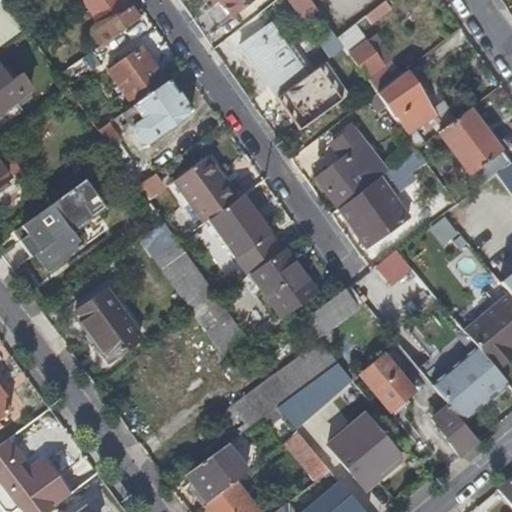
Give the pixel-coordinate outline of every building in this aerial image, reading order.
[(3,0),(0,2),(0,45),(24,28),(17,18),(3,0)] [(91,31),(100,43),(120,29),(136,17),(128,7),(126,8),(120,0),(78,0),(97,26),(91,31)] [(216,0),(219,3),(232,20),(257,0),(216,0)] [(288,0),(302,19),(315,9),(309,0),(288,0)] [(393,10),(386,1),(379,6),(367,16),(366,17),(373,26),(393,10)] [(287,81),(291,88),(308,75),(271,24),(267,27),(258,14),(231,35),(273,91),(287,81)] [(390,74),(354,26),(337,39),(376,94),(400,75),(402,73),(399,68),(390,74)] [(311,38),(329,59),(340,49),(323,28),(311,38)] [(132,54),(118,64),(108,71),(133,106),(165,83),(140,48),(132,54)] [(0,111),(19,98),(0,71),(0,111)] [(407,132),(405,134),(416,150),(438,133),(444,128),(423,97),(418,101),(400,75),(376,94),(393,118),(395,116),(407,132)] [(190,112),(168,81),(165,83),(133,106),(120,115),(143,146),(190,112)] [(287,81),(273,91),(277,98),(291,88),(287,81)] [(438,133),(480,188),(496,176),(509,167),(510,165),(469,109),(444,128),(438,133)] [(356,126),(352,129),(387,173),(390,170),(356,126)] [(343,158),(331,167),(317,177),(340,207),(378,179),(387,173),(352,129),(333,143),(343,158)] [(120,143),(111,150),(116,157),(137,186),(150,177),(128,146),(120,143)] [(343,158),(333,143),(320,153),(331,167),(343,158)] [(172,181),(202,223),(213,215),(235,199),(205,157),(172,181)] [(511,171),(509,167),(496,176),(511,197),(511,171)] [(0,202),(16,191),(0,169),(0,202)] [(158,189),(150,177),(137,186),(145,198),(158,189)] [(397,205),(378,179),(340,207),(339,208),(368,248),(401,223),(392,209),(397,205)] [(16,229),(23,238),(35,254),(48,271),(97,235),(85,219),(103,206),(84,180),(16,229)] [(277,215),(255,185),(235,199),(213,215),(225,231),(240,220),(251,234),(277,215)] [(153,258),(193,314),(217,298),(216,298),(176,242),(162,222),(146,234),(160,253),(153,258)] [(244,256),(254,270),(281,252),(284,249),(274,235),(244,256)] [(30,258),(35,254),(23,238),(18,241),(30,258)] [(316,294),(284,249),(281,252),(254,270),(250,274),(282,318),(316,294)] [(392,251),(372,269),(389,288),(409,271),(392,251)] [(511,297),(511,273),(500,284),(508,293),(511,297)] [(357,306),(345,289),(302,321),(316,338),(357,306)] [(105,292),(74,315),(87,332),(95,342),(109,362),(140,339),(105,292)] [(511,349),(511,297),(508,293),(463,331),(488,362),(492,366),(511,349)] [(227,361),(250,344),(217,298),(193,314),(227,361)] [(95,342),(87,332),(83,335),(90,345),(95,342)] [(210,421),(227,444),(263,418),(277,407),(338,364),(320,342),(210,421)] [(511,349),(492,366),(497,372),(511,359),(511,349)] [(385,355),(362,375),(391,410),(415,391),(385,355)] [(294,428),(351,381),(338,364),(277,407),(288,420),(294,428)] [(432,419),(459,457),(477,442),(466,428),(446,403),(442,399),(430,408),(431,414),(433,418),(432,419)] [(273,431),(288,420),(277,407),(263,418),(273,431)] [(365,415),(327,446),(364,491),(379,478),(376,474),(397,457),(400,461),(402,459),(365,415)] [(0,442),(0,481),(22,511),(45,511),(70,494),(43,458),(23,472),(17,464),(24,459),(7,437),(0,442)] [(319,470),(323,475),(329,470),(304,439),(290,451),(311,476),(319,470)] [(246,473),(225,445),(185,475),(207,504),(234,482),(246,473)] [(511,477),(495,491),(511,510),(511,477)] [(257,511),(234,482),(207,504),(204,507),(207,511),(257,511)] [(330,511),(333,511),(362,511),(339,482),(303,511),(291,511),(285,503),(273,511),(330,511)] [(484,511),(511,511),(511,510),(495,491),(479,505),(484,511)]
